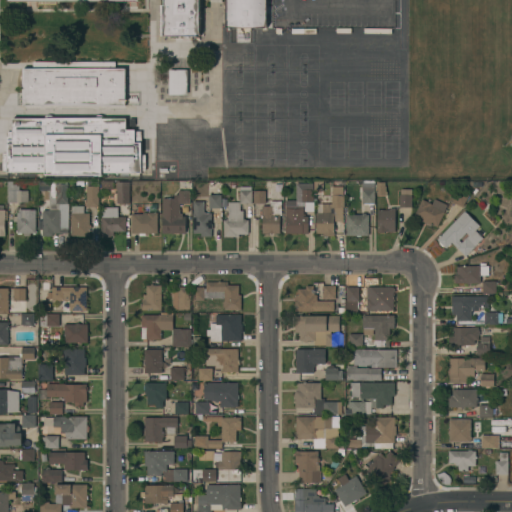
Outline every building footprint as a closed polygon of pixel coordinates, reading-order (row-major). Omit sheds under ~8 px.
[(200,0),(200,35),(184,35),(184,37),(180,37),(180,35),(160,35),(160,4),(164,4),(164,0),(200,0)] [(267,0),(267,27),(226,27),(226,0),(267,0)] [(23,105),(23,68),(33,68),(33,61),(115,61),(115,68),(125,68),(125,105),(23,105)] [(169,69),(187,69),(188,94),(169,94),(169,69)] [(46,174),(46,171),(7,171),(7,170),(3,170),(3,153),(7,153),(7,131),(12,131),(12,118),(27,118),(28,116),(29,116),(30,116),(31,116),(31,117),(32,118),(44,118),(44,116),(45,115),(48,115),(50,114),(52,115),(53,116),(53,118),(72,118),(72,116),(73,116),(73,115),(74,115),(75,116),(76,116),(76,118),(95,117),(95,116),(96,115),(98,115),(100,115),(102,115),(104,116),(104,118),(112,118),(112,117),(113,116),(114,116),(115,116),(116,117),(116,118),(126,118),(126,129),(135,129),(135,131),(141,131),(141,154),(146,154),(146,170),(141,170),(141,172),(139,172),(139,175),(130,175),(130,172),(129,172),(129,175),(121,175),(121,172),(102,172),(102,174),(46,174)] [(67,180),(67,183),(68,233),(52,233),(52,235),(43,236),(43,229),(39,229),(38,220),(43,220),(43,210),(50,210),(49,181),(67,180)] [(129,183),(130,183),(130,190),(129,190),(130,203),(117,203),(117,202),(116,202),(116,199),(117,199),(117,197),(116,197),(116,195),(117,195),(117,190),(116,190),(116,182),(116,181),(129,181),(129,183)] [(7,182),(19,182),(19,190),(28,190),(28,201),(21,201),(21,202),(7,202),(7,182)] [(346,214),(362,214),(362,212),(363,212),(363,203),(362,203),(362,182),(375,182),(375,203),(374,203),(374,204),(368,204),(369,235),(346,235),(346,214)] [(377,182),(385,182),(385,185),(386,185),(386,191),(387,191),(387,196),(377,196),(377,182)] [(285,201),(297,201),(296,184),(313,183),(313,189),(313,202),(314,202),(314,210),(305,211),(305,202),(304,202),(304,213),(305,213),(305,216),(308,216),(308,232),(286,233),(285,201)] [(98,206),(86,206),(86,186),(98,186),(98,206)] [(223,219),(227,219),(227,218),(229,218),(229,216),(227,216),(227,212),(228,212),(228,202),(239,202),(239,190),(240,190),(240,186),(251,186),(251,190),(252,190),(252,203),(240,203),(240,210),(244,210),(244,219),(246,219),(249,219),(249,234),(239,234),(239,236),(223,236),(223,219)] [(316,212),(322,212),(322,203),(332,203),(331,194),(332,194),(332,186),(343,186),(343,194),(344,194),(344,207),(343,207),(343,221),(334,221),(334,232),(335,235),(324,236),(323,233),(316,233),(316,212)] [(162,198),(174,198),(174,194),(178,194),(178,190),(180,190),(180,188),(183,188),(183,190),(190,190),(190,203),(180,203),(180,213),(183,213),(183,216),(186,216),(186,233),(163,233),(162,198)] [(399,207),(399,195),(405,194),(405,189),(411,189),(411,194),(412,194),(412,207),(399,207)] [(253,190),(266,190),(266,203),(253,203),(253,190)] [(463,207),(452,202),(458,190),(469,195),(463,207)] [(221,208),(209,208),(209,194),(221,194),(221,208)] [(437,226),(431,223),(430,225),(422,221),(423,218),(415,214),(422,199),(431,203),(431,204),(432,204),(435,198),(447,204),(444,211),(444,212),(437,226)] [(193,213),(194,213),(194,201),(204,201),(204,213),(212,213),(212,223),(213,223),(213,229),(212,229),(212,236),(201,236),(201,233),(193,233),(193,213)] [(262,206),(270,206),(270,201),(281,201),(282,215),(280,215),(280,233),(273,233),(273,234),(269,234),(269,233),(262,233),(262,206)] [(89,213),(90,236),(71,236),(71,206),(85,205),(85,213),(89,213)] [(378,209),(389,209),(390,208),(391,208),(391,207),(395,207),(395,231),(384,231),(384,232),(380,232),(380,231),(378,231),(378,209)] [(35,233),(30,233),(30,235),(29,236),(24,236),(23,235),(23,232),(17,232),(17,221),(14,221),(14,216),(17,216),(17,212),(18,212),(18,209),(36,209),(35,233)] [(464,210),(480,225),(475,230),(483,238),(466,256),(451,242),(446,248),(437,239),(464,210)] [(158,233),(154,233),(154,234),(151,234),(151,233),(149,233),(149,234),(146,234),(146,235),(139,235),(139,233),(132,233),(132,213),(143,213),(143,212),(157,212),(158,233)] [(126,216),(126,231),(114,231),(114,235),(101,235),(101,216),(126,216)] [(470,283),(470,284),(468,284),(468,283),(454,283),(454,274),(457,274),(456,266),(460,266),(480,265),(480,266),(487,265),(489,266),(489,275),(482,275),(482,276),(480,276),(481,282),(470,283)] [(228,281),(228,285),(239,285),(239,294),(241,294),(241,309),(224,310),(224,307),(223,307),(223,301),(224,301),(224,298),(204,298),(204,300),(192,300),(192,287),(204,287),(204,288),(206,288),(206,281),(228,281)] [(482,293),(482,281),(496,281),(496,284),(500,284),(500,286),(496,286),(496,293),(482,293)] [(162,310),(142,310),(142,303),(142,299),(143,299),(143,294),(146,294),(146,285),(151,285),(151,283),(154,283),(154,285),(161,285),(162,310)] [(334,300),(334,311),(295,311),(295,295),(298,295),(298,288),(306,288),(306,285),(313,285),(313,292),(315,292),(314,294),(317,294),(317,300),(334,300)] [(335,299),(323,299),(323,285),(335,285),(335,299)] [(367,310),(367,287),(385,287),(385,285),(390,285),(390,286),(393,286),(393,288),(395,288),(395,292),(393,292),(393,310),(367,310)] [(191,300),(190,300),(190,309),(172,310),(172,292),(173,292),(173,290),(178,290),(178,287),(191,286),(191,300)] [(335,313),(335,309),(338,309),(338,307),(345,307),(345,299),(347,299),(347,287),(359,286),(359,300),(358,300),(358,312),(335,313)] [(87,287),(86,310),(62,310),(62,300),(52,300),(52,299),(48,299),(48,289),(52,289),(52,287),(87,287)] [(0,288),(9,288),(8,310),(0,310),(0,288)] [(26,300),(13,300),(14,288),(26,288),(26,300)] [(471,320),(456,321),(456,311),(453,311),(453,306),(452,306),(452,296),(490,296),(490,308),(480,308),(480,311),(472,311),(472,308),(471,308),(471,320)] [(160,314),(160,312),(173,312),(173,328),(180,328),(180,329),(191,329),(191,346),(172,346),(172,334),(173,334),(173,330),(161,330),(161,339),(153,339),(153,340),(151,340),(151,339),(146,339),(146,327),(142,327),(142,325),(142,315),(160,314)] [(477,325),(477,312),(501,312),(506,318),(511,318),(511,323),(506,323),(506,324),(477,325)] [(34,313),(34,325),(21,324),(21,313),(34,313)] [(59,326),(40,326),(40,313),(59,313),(59,326)] [(241,314),(241,323),(243,323),(243,333),(241,333),(241,340),(210,340),(210,335),(207,335),(207,329),(210,329),(210,323),(216,323),(216,314),(241,314)] [(339,331),(331,331),(331,333),(340,333),(340,346),(326,346),(326,345),(314,345),(314,340),(307,340),(307,342),(304,342),(304,340),(300,340),(300,332),(295,332),(295,315),(339,315),(339,331)] [(394,315),(394,328),(390,328),(390,346),(386,346),(386,340),(375,340),(375,329),(373,329),(373,334),(363,334),(363,327),(362,327),(362,315),(394,315)] [(8,345),(0,344),(0,322),(8,322),(8,345)] [(87,342),(64,342),(64,324),(76,324),(76,323),(79,323),(79,324),(88,324),(87,342)] [(478,327),(479,330),(479,335),(478,335),(479,339),(475,339),(475,344),(472,344),(472,345),(459,345),(459,347),(455,347),(455,345),(449,345),(449,334),(452,334),(451,327),(478,327)] [(363,346),(349,346),(349,333),(363,333),(363,346)] [(490,354),(477,354),(477,342),(481,342),(481,336),(490,336),(490,354)] [(0,356),(22,356),(22,347),(34,347),(37,347),(37,358),(34,358),(34,359),(22,359),(22,378),(0,378),(0,356)] [(65,374),(65,363),(64,363),(64,358),(63,348),(84,348),(84,357),(86,357),(86,366),(85,366),(85,374),(65,374)] [(220,348),(238,348),(238,359),(239,360),(239,363),(238,364),(238,371),(235,371),(235,372),(221,372),(221,365),(220,365),(220,363),(218,363),(218,359),(206,359),(206,348),(220,348)] [(145,349),(162,349),(162,362),(163,362),(163,366),(162,366),(162,373),(145,373),(145,364),(144,363),(144,361),(145,360),(145,349)] [(296,373),(296,365),(295,364),(295,361),(296,360),(296,349),(325,349),(325,364),(315,364),(315,367),(314,367),(314,373),(296,373)] [(397,349),(397,367),(371,367),(371,365),(367,365),(367,366),(361,366),(361,365),(354,365),(354,349),(397,349)] [(449,358),(485,358),(485,370),(475,370),(475,376),(467,376),(467,382),(449,381),(449,358)] [(53,380),(39,380),(38,364),(53,364),(53,380)] [(347,380),(347,365),(357,365),(357,367),(369,367),(369,368),(381,368),(381,380),(347,380)] [(184,379),(170,379),(170,378),(169,378),(169,368),(170,368),(170,367),(184,367),(184,379)] [(325,380),(325,367),(338,367),(338,370),(343,370),(343,380),(325,380)] [(199,368),(212,368),(212,380),(199,380),(199,368)] [(494,373),(494,386),(481,386),(481,374),(494,373)] [(35,380),(35,392),(22,392),(22,391),(20,391),(20,381),(22,381),(21,381),(35,380)] [(166,382),(166,399),(164,399),(164,400),(163,400),(163,407),(156,407),(156,404),(147,404),(147,396),(145,396),(145,382),(166,382)] [(238,382),(238,401),(238,407),(220,407),(220,402),(215,402),(215,401),(211,401),(211,399),(204,399),(204,382),(238,382)] [(321,382),(321,398),(323,398),(325,401),(341,401),(341,414),(314,414),(314,407),(295,407),(295,398),(294,397),(294,394),(295,392),(295,391),(297,391),(297,382),(321,382)] [(394,395),(392,395),(392,405),(384,405),(384,408),(376,408),(376,407),(371,407),(371,414),(364,414),(364,415),(360,415),(360,414),(352,414),(352,408),(347,408),(347,401),(370,401),(370,398),(360,398),(360,397),(351,397),(351,382),(394,382),(394,395)] [(86,383),(86,386),(87,386),(87,390),(86,390),(86,393),(87,393),(87,402),(84,402),(84,406),(74,406),(74,401),(64,401),(64,398),(63,398),(63,397),(47,397),(47,383),(86,383)] [(0,389),(10,389),(10,413),(0,413),(0,389)] [(477,407),(464,407),(464,408),(461,408),(461,407),(448,407),(448,395),(452,395),(452,389),(477,389),(477,407)] [(37,396),(37,413),(28,413),(28,396),(37,396)] [(209,401),(209,414),(196,414),(196,401),(209,401)] [(63,413),(50,414),(50,402),(62,402),(63,413)] [(188,402),(188,414),(175,414),(175,402),(188,402)] [(492,404),(492,408),(497,408),(497,414),(493,414),(493,416),(479,417),(479,404),(492,404)] [(35,415),(35,426),(22,426),(22,415),(35,415)] [(208,435),(208,440),(222,439),(222,426),(217,426),(217,421),(203,421),(203,416),(222,415),(222,417),(241,416),(241,429),(236,429),(236,441),(232,441),(232,442),(230,443),(230,441),(222,441),(222,447),(195,448),(194,435),(208,435)] [(53,417),(53,416),(87,416),(87,438),(66,438),(66,436),(65,436),(65,431),(61,431),(61,427),(53,427),(53,425),(44,425),(44,417),(53,417)] [(339,416),(339,431),(338,431),(338,435),(339,435),(339,446),(344,446),(344,448),(338,448),(338,447),(326,447),(326,448),(313,448),(313,439),(296,439),(296,416),(339,416)] [(374,448),(374,446),(361,446),(361,447),(346,447),(346,438),(355,438),(356,433),(361,433),(361,425),(365,425),(365,423),(374,423),(374,416),(394,416),(394,425),(396,425),(396,434),(394,434),(394,442),(393,442),(393,448),(374,448)] [(177,417),(177,435),(167,435),(167,427),(162,427),(163,431),(164,431),(164,437),(162,437),(162,441),(145,441),(145,434),(144,435),(143,433),(143,429),(144,427),(145,427),(145,424),(144,424),(144,420),(145,420),(145,417),(177,417)] [(470,419),(470,436),(472,436),(472,439),(470,439),(470,441),(450,441),(450,419),(470,419)] [(0,423),(16,423),(16,432),(21,432),(22,445),(6,445),(6,446),(0,446),(0,423)] [(45,436),(45,435),(59,435),(59,448),(45,448),(45,447),(41,447),(41,436),(45,436)] [(187,435),(187,440),(191,439),(191,447),(174,447),(172,447),(172,442),(174,442),(174,435),(187,435)] [(495,435),(495,447),(482,447),(482,435),(495,435)] [(34,448),(34,461),(21,460),(21,448),(34,448)] [(468,450),(468,449),(472,449),(472,450),(476,450),(476,456),(477,456),(477,458),(475,458),(475,465),(468,465),(468,470),(458,470),(458,465),(455,465),(455,462),(448,462),(448,450),(468,450)] [(199,460),(199,450),(214,450),(214,460),(199,460)] [(318,450),(318,458),(320,458),(320,462),(318,462),(318,464),(320,464),(320,470),(321,470),(321,482),(299,482),(299,470),(298,470),(298,463),(296,463),(295,450),(318,450)] [(375,460),(376,461),(380,456),(383,459),(390,450),(401,460),(389,474),(391,475),(390,477),(390,478),(384,485),(366,470),(375,460)] [(174,451),(174,464),(167,464),(167,469),(173,469),(173,468),(187,468),(187,481),(163,481),(163,473),(161,473),(161,475),(147,475),(147,466),(145,466),(145,451),(174,451)] [(241,469),(218,469),(218,467),(215,467),(215,461),(222,461),(222,451),(241,451),(241,469)] [(85,452),(85,459),(87,459),(87,469),(64,469),(64,463),(49,463),(49,452),(85,452)] [(508,452),(508,460),(508,474),(496,474),(496,460),(500,460),(500,452),(508,452)] [(0,480),(0,460),(4,460),(4,464),(13,464),(13,473),(11,473),(11,480),(0,480)] [(478,474),(478,465),(486,465),(486,474),(478,474)] [(216,468),(216,481),(203,481),(203,468),(216,468)] [(61,469),(61,482),(42,482),(42,469),(61,469)] [(342,485),(338,478),(345,474),(348,480),(356,475),(367,493),(359,497),(360,498),(357,500),(356,499),(345,506),(335,489),(342,485)] [(34,501),(21,500),(21,493),(19,493),(19,484),(21,484),(21,482),(34,483),(34,501)] [(86,484),(86,507),(70,507),(70,504),(62,504),(62,494),(55,494),(55,484),(86,484)] [(198,511),(198,495),(207,495),(207,484),(240,484),(240,502),(241,502),(241,509),(222,509),(222,505),(211,505),(211,507),(215,507),(215,511),(198,511)] [(173,485),(173,496),(169,496),(170,497),(170,498),(169,499),(168,500),(168,503),(145,502),(145,496),(140,496),(141,492),(145,492),(145,485),(173,485)] [(325,497),(326,503),(333,503),(333,511),(295,511),(295,499),(294,499),(294,496),(295,496),(295,488),(316,488),(316,494),(320,496),(320,497),(325,497)] [(0,511),(0,491),(8,491),(8,494),(9,494),(9,496),(8,496),(8,511),(0,511)] [(183,493),(184,502),(183,502),(183,511),(170,511),(170,502),(174,502),(174,493),(183,493)] [(49,501),(49,503),(61,503),(61,511),(39,511),(40,501),(49,501)]
